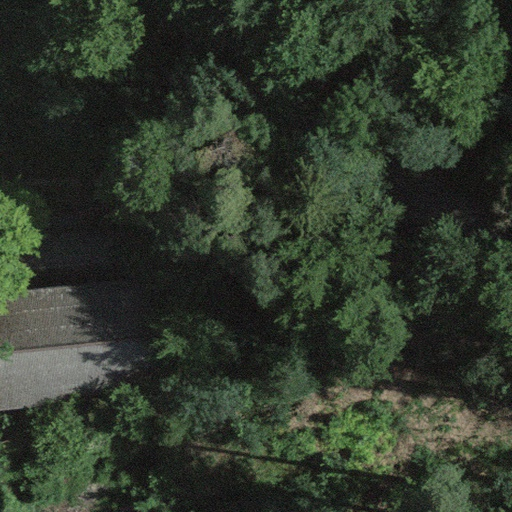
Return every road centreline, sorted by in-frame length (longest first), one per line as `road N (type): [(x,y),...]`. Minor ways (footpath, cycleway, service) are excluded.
road 1 (residential): [(175,0),(289,81),(511,266)]
road 2 (track): [(511,269),(286,184),(142,166)]
road 3 (track): [(511,165),(343,0)]
